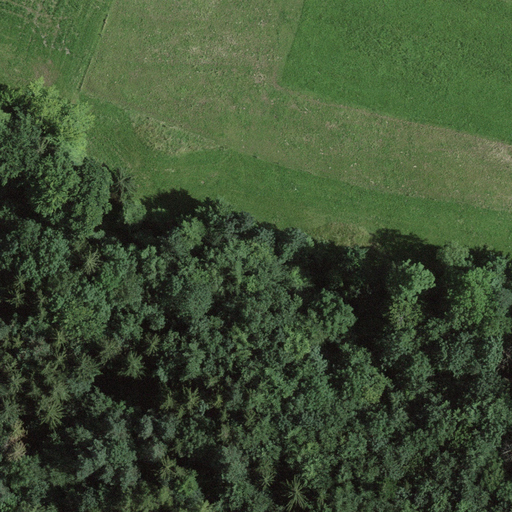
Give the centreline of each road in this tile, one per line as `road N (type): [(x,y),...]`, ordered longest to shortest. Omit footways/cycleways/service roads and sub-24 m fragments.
road 1 (track): [(511,380),(183,318),(0,258)]
road 2 (track): [(356,511),(287,508),(164,483),(0,470)]
